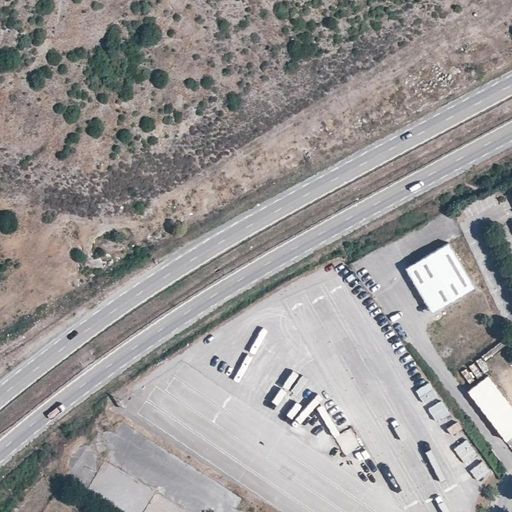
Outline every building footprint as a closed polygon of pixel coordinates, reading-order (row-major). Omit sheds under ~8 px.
[(431,300),(437,310),(475,288),(449,245),(405,270),(425,303),(431,300)] [(431,314),(437,310),(431,300),(425,303),(431,314)] [(468,395),(507,444),(511,440),(511,410),(488,380),(468,395)] [(429,409),(438,422),(452,413),(443,399),(429,409)] [(458,421),(448,428),(453,435),(463,428),(458,421)] [(354,430),(337,435),(342,453),(359,448),(354,430)] [(468,438),(455,447),(467,465),(480,456),(468,438)] [(479,480),(492,470),(484,460),(471,470),(479,480)]
